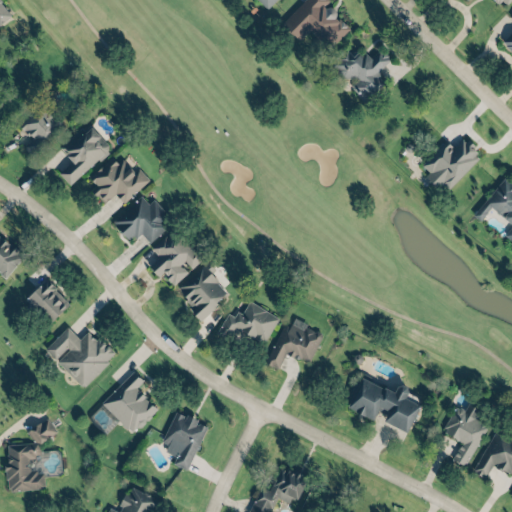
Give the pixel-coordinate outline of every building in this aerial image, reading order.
[(256,0),(264,8),(272,1),(272,0),(256,0)] [(280,23),(303,0),(327,0),(322,5),(346,29),(329,46),(311,28),(299,41),(280,23)] [(0,21),(10,13),(0,1),(0,21)] [(379,47),(390,58),(379,68),(379,76),(384,82),(378,88),(380,91),(370,99),(369,98),(364,103),(349,86),(356,79),(352,75),(350,77),(340,78),(327,64),(346,45),(354,53),(358,49),(362,53),(364,50),(370,56),(379,47)] [(60,129),(46,105),(16,123),(25,138),(19,142),(24,150),(60,129)] [(108,146),(89,125),(80,133),(77,130),(58,147),(69,159),(55,172),(67,184),(108,146)] [(418,168),(442,144),(448,149),(459,138),(475,154),(469,160),(472,162),(443,190),(436,183),(431,188),(420,177),(424,174),(418,168)] [(122,202),(146,177),(135,166),(131,170),(119,158),(115,162),(108,155),(87,177),(94,184),(89,190),(102,202),(111,192),(122,202)] [(511,185),(503,179),(478,213),(485,218),(495,204),(511,216),(511,238),(510,241),(511,242),(511,185)] [(150,198),(145,203),(139,195),(110,221),(127,241),(138,231),(147,241),(170,220),(150,198)] [(160,272),(171,284),(187,269),(199,258),(171,227),(149,247),(156,255),(146,265),(156,276),(160,272)] [(0,272),(3,275),(21,253),(0,235),(0,272)] [(177,286),(205,260),(212,265),(207,268),(211,272),(217,279),(217,282),(225,291),(199,318),(194,313),(186,299),(177,286)] [(48,323),(24,298),(44,278),(69,302),(48,323)] [(277,317),(261,343),(235,328),(229,339),(215,331),(227,312),(233,315),(236,309),(241,312),(248,300),(277,317)] [(280,324),(262,362),(275,368),(283,351),(306,362),(321,332),(291,318),(286,326),(280,324)] [(36,350),(60,327),(73,339),(82,330),(108,355),(74,388),(36,350)] [(98,401),(129,433),(154,408),(133,387),(141,380),(130,370),(98,401)] [(346,407),(371,418),(376,408),(385,411),(381,420),(406,431),(418,403),(402,397),(407,387),(395,382),(392,391),(359,376),(346,407)] [(462,465),(485,424),(471,416),(476,408),(465,402),(461,409),(452,405),(439,429),(459,441),(449,458),(462,465)] [(184,469),(204,424),(172,410),(157,445),(174,453),(170,463),(184,469)] [(44,486),(41,467),(29,469),(28,459),(40,457),(38,444),(58,430),(46,414),(24,430),(32,441),(6,444),(8,462),(4,463),(7,491),(44,486)] [(470,469),(494,429),(499,427),(511,434),(511,474),(492,464),(484,478),(470,469)] [(267,511),(274,497),(286,502),(289,496),(295,499),(305,477),(278,465),(266,490),(257,486),(245,511),(267,511)] [(160,499),(153,511),(105,511),(108,506),(118,510),(120,506),(117,504),(122,493),(127,495),(131,486),(160,499)]
